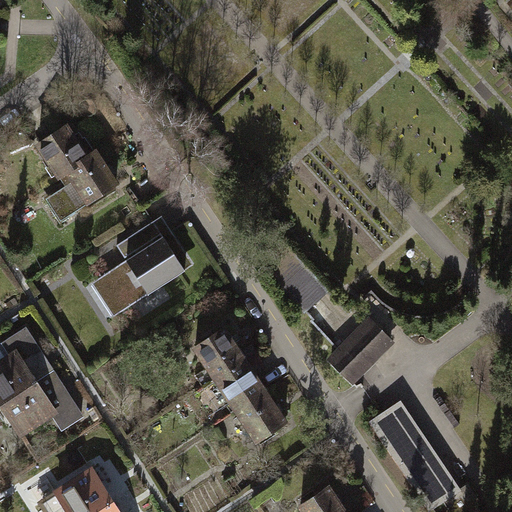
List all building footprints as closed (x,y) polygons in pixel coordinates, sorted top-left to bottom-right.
[(98,160),(77,129),(40,153),(60,184),(98,160)] [(119,194),(98,160),(60,184),(66,193),(48,205),(64,230),(82,218),(119,194)] [(162,234),(154,223),(118,246),(126,257),(135,251),(137,254),(92,284),(114,318),(186,272),(164,237),(155,242),(153,240),(162,234)] [(301,243),(270,266),(309,319),(341,296),(301,243)] [(329,360),(355,387),(395,349),(369,321),(329,360)] [(2,341),(9,351),(0,356),(0,403),(22,437),(53,416),(62,430),(86,415),(26,325),(2,341)] [(258,356),(239,325),(198,351),(217,381),(258,356)] [(278,387),(258,356),(217,381),(238,413),(278,387)] [(302,424),(278,387),(238,413),(263,450),(302,424)] [(462,494),(403,403),(373,423),(431,511),(486,511),(471,488),(462,494)] [(124,511),(94,465),(56,489),(69,511),(124,511)] [(355,511),(338,486),(303,509),(304,511),(355,511)]
